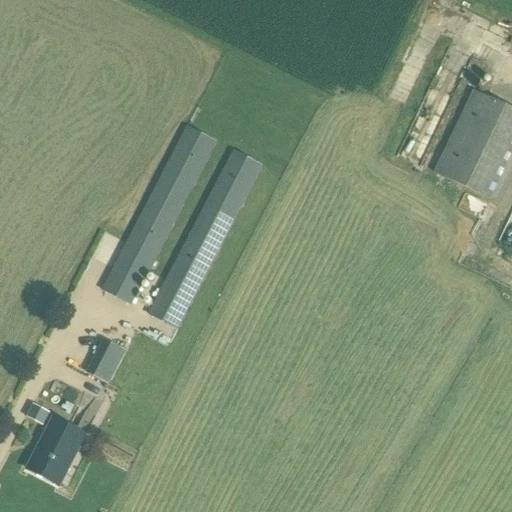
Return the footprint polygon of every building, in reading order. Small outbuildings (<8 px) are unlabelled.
[(400,101),(414,70),(401,64),(387,95),(400,101)] [(465,188),(489,199),(501,205),(511,182),(511,110),(475,93),(436,174),(465,188)] [(187,127),(100,292),(130,308),(217,143),(187,127)] [(233,152),(147,316),(177,332),(263,167),(233,152)] [(67,303),(77,308),(88,286),(78,281),(67,303)] [(99,347),(84,384),(101,390),(116,354),(99,347)] [(54,423),(29,470),(59,485),(83,439),(54,423)]
